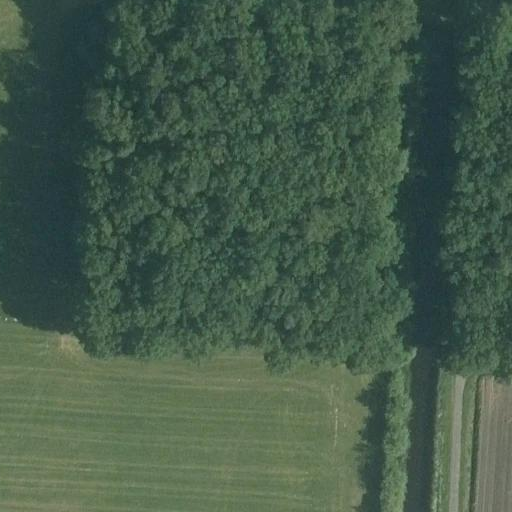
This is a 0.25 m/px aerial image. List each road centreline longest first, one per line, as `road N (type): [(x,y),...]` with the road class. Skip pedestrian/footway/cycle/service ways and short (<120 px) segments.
road 1 (track): [(462,0),(443,346),(472,361)]
road 2 (track): [(443,346),(435,511)]
